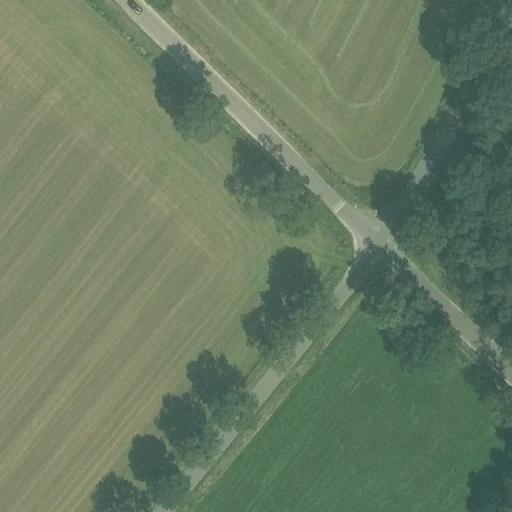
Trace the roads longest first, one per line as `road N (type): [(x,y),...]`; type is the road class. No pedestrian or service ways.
road 1 (unclassified): [(377,241),(128,0)]
road 2 (unclassified): [(160,511),(377,241)]
road 3 (unclassified): [(377,241),(511,20)]
road 4 (unclassified): [(511,372),(377,241)]
